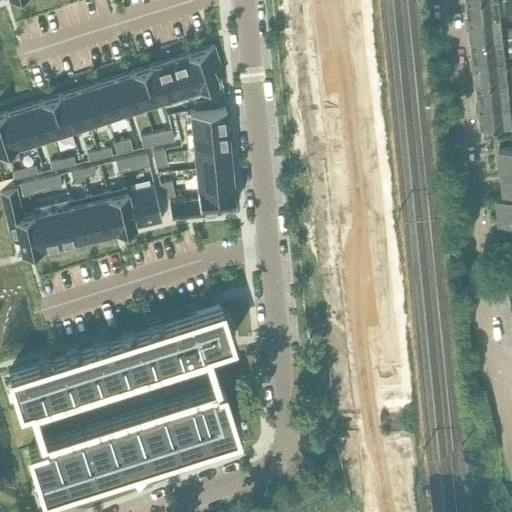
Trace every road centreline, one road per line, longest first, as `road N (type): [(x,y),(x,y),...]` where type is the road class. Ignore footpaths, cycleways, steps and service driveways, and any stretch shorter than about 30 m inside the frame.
road 1 (residential): [(157,511),(266,468),(284,444),(244,0)]
road 2 (residential): [(511,354),(498,330),(477,142)]
